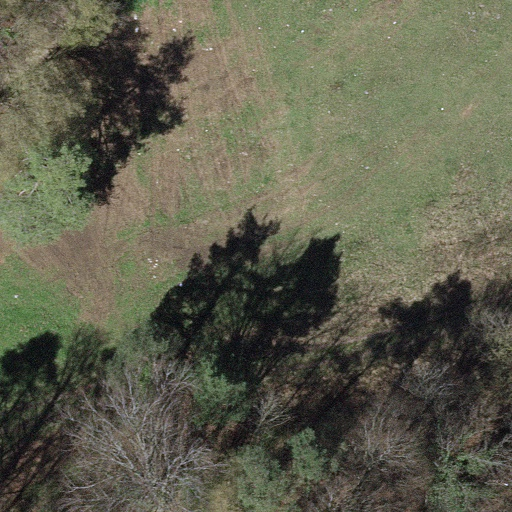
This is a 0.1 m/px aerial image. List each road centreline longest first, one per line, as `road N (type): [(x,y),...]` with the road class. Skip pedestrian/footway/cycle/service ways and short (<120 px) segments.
road 1 (track): [(0,421),(249,376),(511,284)]
road 2 (track): [(115,0),(0,80)]
